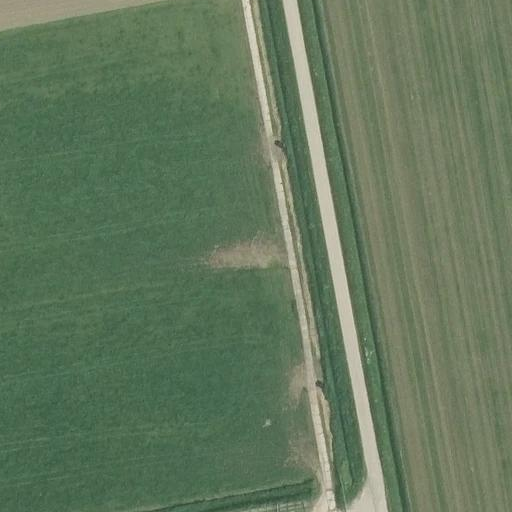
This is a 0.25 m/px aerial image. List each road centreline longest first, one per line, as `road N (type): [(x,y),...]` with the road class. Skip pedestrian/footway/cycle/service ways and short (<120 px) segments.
road 1 (unclassified): [(380,511),(288,0)]
road 2 (track): [(334,511),(245,0)]
